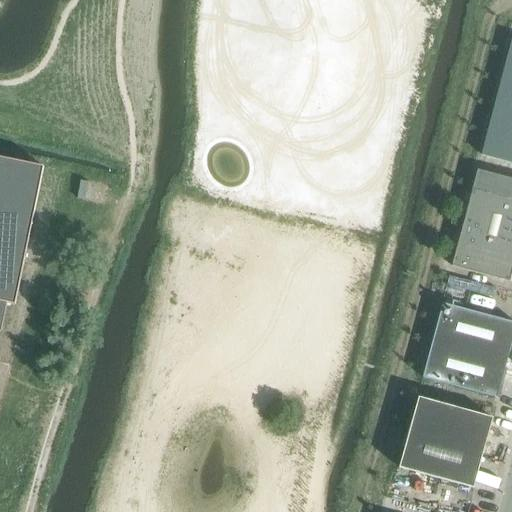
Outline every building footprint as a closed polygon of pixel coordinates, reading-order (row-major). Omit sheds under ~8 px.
[(511,40),(482,156),(511,164),(511,163),(511,40)] [(0,159),(0,332),(1,333),(7,304),(15,305),(43,168),(0,159)] [(472,190),(511,200),(511,179),(477,171),(472,190)] [(511,225),(511,200),(472,190),(466,213),(511,225)] [(509,282),(511,270),(511,225),(466,213),(452,267),(509,282)] [(511,322),(442,304),(422,379),(497,398),(511,341),(511,322)] [(408,433),(483,454),(492,419),(418,398),(408,433)] [(473,489),(483,454),(408,433),(398,469),(473,489)]
